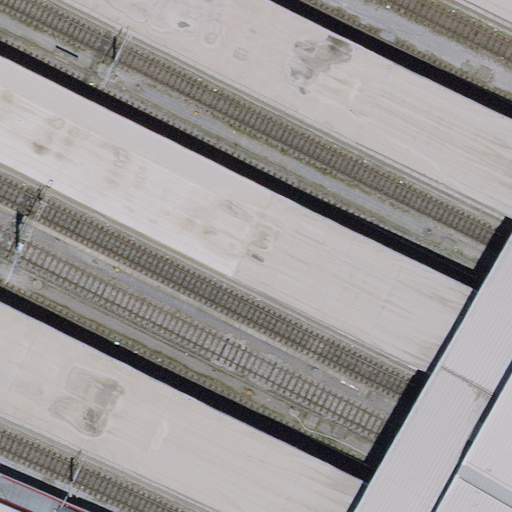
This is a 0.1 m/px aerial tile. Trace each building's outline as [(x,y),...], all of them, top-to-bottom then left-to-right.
[(249,0),(53,0),(442,194),(511,229),(511,130),(482,115),(249,0)] [(511,0),(445,0),(511,32),(511,0)] [(0,66),(0,168),(357,346),(435,385),(480,305),(398,264),(0,66)] [(511,511),(511,248),(480,305),(435,385),(373,495),(364,511),(511,511)] [(0,423),(194,511),(364,511),(373,495),(288,453),(0,310),(0,423)]
